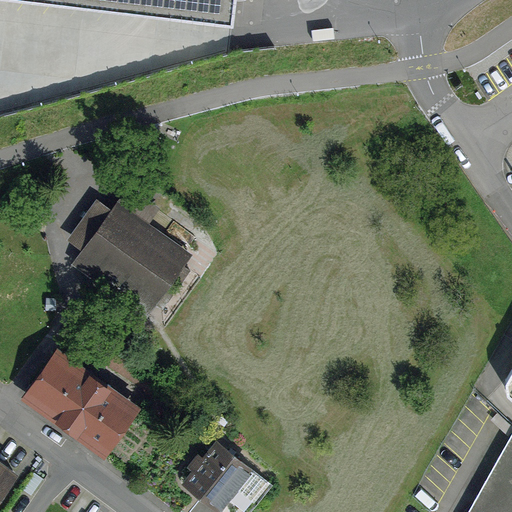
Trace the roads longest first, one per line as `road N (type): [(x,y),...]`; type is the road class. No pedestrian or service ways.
road 1 (residential): [(441,0),(416,10),(433,94),(511,204)]
road 2 (residential): [(143,511),(0,410)]
